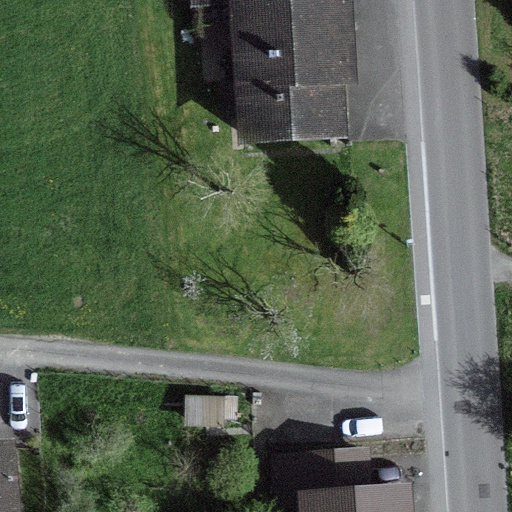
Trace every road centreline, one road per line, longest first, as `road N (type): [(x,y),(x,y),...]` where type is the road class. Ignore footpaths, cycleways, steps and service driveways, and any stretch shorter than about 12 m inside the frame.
road 1 (tertiary): [(442,0),(475,511)]
road 2 (track): [(0,345),(467,404)]
